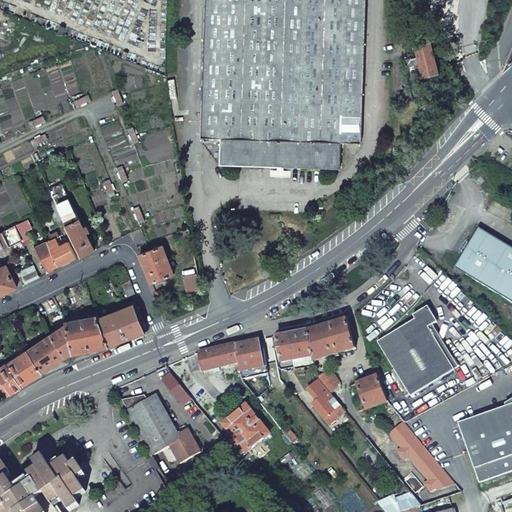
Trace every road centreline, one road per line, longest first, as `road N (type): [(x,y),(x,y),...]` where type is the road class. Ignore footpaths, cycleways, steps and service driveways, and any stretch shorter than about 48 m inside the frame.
road 1 (secondary): [(400,204),(269,298),(163,345)]
road 2 (residential): [(0,310),(124,255),(163,345)]
road 3 (secondary): [(163,345),(0,423)]
road 4 (primary): [(497,93),(400,204)]
road 5 (primary): [(400,204),(510,110)]
